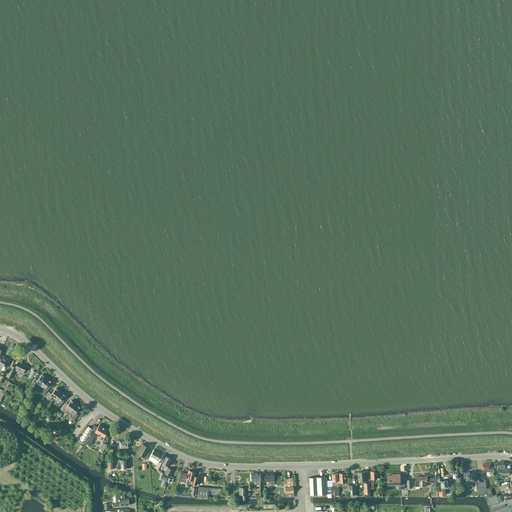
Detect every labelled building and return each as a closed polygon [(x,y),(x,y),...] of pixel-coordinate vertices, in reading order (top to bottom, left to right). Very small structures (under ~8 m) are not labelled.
[(5,367),(9,360),(4,358),(4,357),(1,355),(0,356),(0,369),(1,370),(3,366),(5,367)] [(6,376),(11,378),(15,370),(23,374),(26,366),(18,363),(15,367),(12,365),(8,372),(6,376)] [(38,389),(41,385),(47,377),(43,374),(43,375),(42,374),(37,380),(35,378),(31,383),(33,385),(38,389)] [(41,385),(38,389),(42,392),(45,394),(48,389),(49,388),(51,385),(49,383),(51,381),(50,381),(51,380),(47,377),(41,385)] [(53,397),(55,399),(61,391),(57,388),(56,388),(51,394),(49,392),(45,397),(50,400),(53,397)] [(57,400),(54,404),(56,406),(59,408),(62,403),(60,401),(65,395),(64,394),(65,393),(61,391),(55,399),(57,400)] [(64,404),(60,409),(63,411),(64,409),(66,410),(65,411),(68,413),(76,403),(73,400),(72,400),(71,400),(66,406),(64,404)] [(76,403),(68,413),(70,415),(69,416),(74,420),(78,415),(75,413),(80,407),(79,406),(80,406),(76,403)] [(88,426),(80,440),(84,442),(83,444),(85,445),(87,443),(89,445),(91,443),(94,436),(96,437),(98,434),(100,435),(99,438),(99,439),(101,440),(102,440),(104,437),(108,430),(102,427),(103,426),(99,424),(98,427),(94,425),(92,429),(88,426)] [(119,448),(127,448),(127,440),(116,441),(116,445),(119,445),(119,448)] [(146,459),(148,456),(145,454),(149,448),(142,444),(137,453),(143,457),(143,458),(146,459)] [(154,449),(150,456),(158,461),(159,459),(160,460),(160,458),(162,454),(154,449)] [(165,456),(161,463),(163,464),(165,465),(168,466),(172,459),(165,456)] [(121,464),(117,464),(117,466),(117,469),(127,469),(126,459),(120,460),(121,464)] [(509,469),(506,469),(505,469),(504,461),(497,462),(498,470),(498,475),(502,474),(503,476),(510,475),(509,469)] [(495,471),(494,471),(493,466),(491,466),(491,463),(482,464),(483,472),(491,471),(492,477),(496,476),(495,471)] [(450,472),(449,472),(450,476),(450,478),(451,478),(451,483),(455,483),(455,485),(462,484),(462,477),(459,477),(458,472),(459,472),(459,466),(455,466),(449,467),(450,472)] [(170,476),(173,470),(168,467),(165,474),(170,476)] [(450,476),(449,472),(448,467),(441,468),(441,475),(448,475),(448,476),(450,476)] [(186,479),(185,482),(189,483),(194,484),(197,485),(199,476),(196,475),(196,476),(194,475),(195,472),(189,470),(188,474),(186,479)] [(365,471),(358,472),(358,481),(361,480),(361,483),(364,483),(364,494),(370,493),(369,488),(369,482),(365,483),(365,471)] [(370,479),(369,479),(369,482),(369,488),(373,488),(373,483),(373,479),(376,478),(376,476),(379,476),(379,473),(376,473),(376,471),(370,471),(370,479)] [(476,471),(466,472),(467,481),(472,481),(473,484),(477,484),(478,495),(484,494),(483,487),(482,482),(480,482),(480,481),(479,481),(479,480),(476,480),(476,471)] [(179,475),(178,481),(184,482),(185,482),(186,479),(188,474),(187,474),(187,473),(180,472),(179,475)] [(251,482),(260,481),(260,473),(251,473),(251,482)] [(273,473),(264,474),(265,482),(268,482),(268,483),(271,483),(271,485),(274,485),(273,473)] [(332,480),(326,481),(326,486),(327,486),(330,486),(331,491),(334,491),(334,496),(339,495),(338,485),(338,484),(338,473),(331,474),(332,480)] [(346,473),(338,473),(338,484),(338,485),(341,485),(341,482),(346,482),(346,481),(347,480),(348,479),(348,478),(348,475),(348,474),(347,474),(346,473)] [(399,488),(405,488),(404,478),(401,478),(400,474),(392,474),(392,475),(387,475),(388,484),(398,483),(399,488)] [(416,477),(416,482),(415,482),(415,486),(419,486),(426,486),(426,481),(428,481),(428,475),(422,476),(416,477)] [(326,486),(326,481),(326,476),(309,477),(310,494),(331,493),(330,486),(326,486)] [(442,484),(439,484),(440,495),(447,494),(446,491),(451,491),(449,479),(450,479),(450,478),(450,476),(445,477),(445,479),(441,480),(442,484)] [(348,485),(348,491),(348,494),(348,497),(356,496),(356,485),(348,485)] [(286,497),(294,496),(293,486),(285,487),(286,497)] [(220,495),(221,489),(198,487),(197,498),(207,498),(208,494),(220,495)] [(113,506),(129,505),(128,498),(124,498),(124,495),(123,494),(115,494),(116,502),(113,502),(113,506)] [(488,496),(491,505),(499,502),(496,494),(488,496)] [(511,511),(511,498),(499,502),(491,505),(490,505),(491,511),(511,511)]
